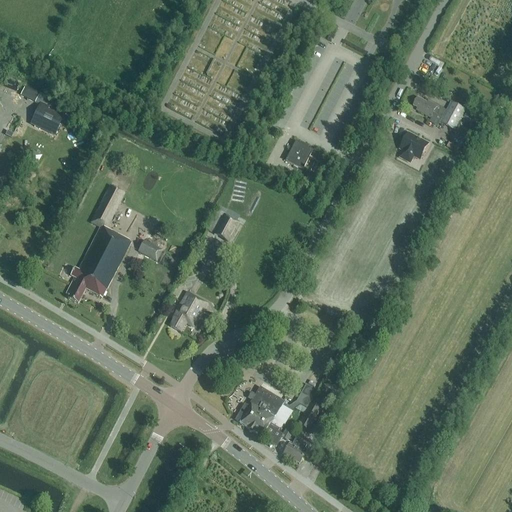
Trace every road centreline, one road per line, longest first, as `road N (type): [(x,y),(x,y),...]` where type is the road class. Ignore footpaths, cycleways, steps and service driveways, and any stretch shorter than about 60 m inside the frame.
road 1 (unclassified): [(172,404),(225,339),(289,289),(442,0)]
road 2 (tertiary): [(172,404),(0,298)]
road 3 (track): [(420,511),(511,341)]
road 4 (tertiary): [(309,511),(172,404)]
road 5 (unclassified): [(124,501),(0,440)]
